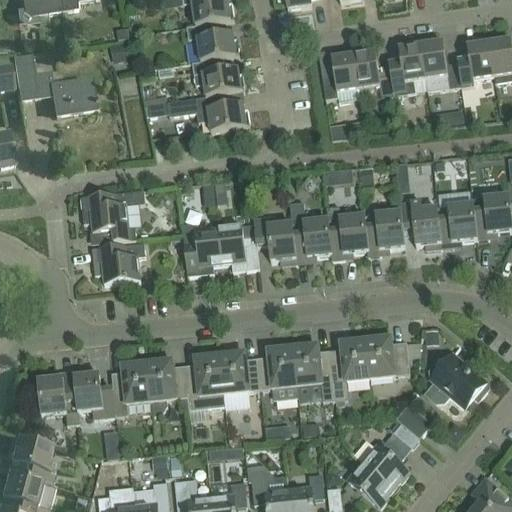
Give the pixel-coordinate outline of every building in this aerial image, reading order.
[(64,18),(61,0),(22,0),(25,16),(33,23),(64,18)] [(99,0),(61,0),(64,18),(79,15),(78,8),(100,4),(99,0)] [(208,5),(206,0),(181,0),(183,9),(191,8),(195,31),(211,29),(234,26),(231,6),(227,6),(227,2),(208,5)] [(310,3),(324,1),(323,0),(285,0),(287,15),(311,12),(310,3)] [(213,41),(211,29),(195,31),(186,32),(188,45),(197,44),(200,67),(217,65),(239,61),(236,42),(233,42),(232,38),(213,41)] [(506,42),(488,45),(493,82),(494,88),(511,85),(511,55),(510,45),(506,45),(506,42)] [(420,47),(425,84),(427,97),(461,92),(457,68),(446,70),(442,47),(438,47),(438,44),(420,47)] [(493,82),(488,45),(470,47),(470,50),(466,51),(469,67),(457,68),(461,92),(473,90),(473,85),(493,82)] [(425,84),(420,47),(401,49),(402,53),(398,53),(400,69),(389,70),(394,102),(415,99),(413,86),(425,84)] [(370,54),(352,57),(358,94),(379,91),(381,104),(394,102),(389,70),(377,72),(375,57),(371,57),(370,54)] [(358,94),(352,57),(334,60),(335,63),(331,63),(333,79),(321,81),(325,104),(338,103),(339,107),(359,104),(358,94)] [(51,77),(36,80),(33,60),(14,63),(21,107),(54,102),(57,122),(98,115),(97,108),(99,108),(98,104),(96,105),(93,84),(53,90),(51,77)] [(218,76),(217,65),(200,67),(191,68),(195,91),(203,90),(205,102),(222,100),(244,97),(241,77),(238,78),(238,74),(218,76)] [(0,70),(0,95),(15,93),(11,69),(0,70)] [(141,88),(155,86),(153,77),(140,80),(141,88)] [(223,112),(222,100),(205,102),(166,108),(168,121),(169,123),(196,118),(198,128),(209,127),(211,138),(250,132),(247,113),(243,113),(243,109),(223,112)] [(160,109),(147,111),(149,123),(158,122),(162,118),(160,109)] [(0,173),(16,171),(10,137),(0,139),(0,173)] [(162,146),(163,154),(163,156),(174,155),(173,145),(162,146)] [(453,175),(451,163),(431,165),(433,177),(453,175)] [(440,213),(435,213),(439,254),(453,253),(453,248),(475,245),(471,205),(470,195),(438,198),(440,213)] [(128,233),(126,211),(145,209),(143,196),(80,203),(83,229),(91,229),(92,238),(112,236),(113,248),(135,246),(134,233),(128,233)] [(511,231),(509,201),(471,205),(475,245),(489,244),(488,239),(511,236),(511,231)] [(439,254),(435,213),(421,215),(420,207),(399,209),(400,217),(402,236),(413,235),(415,252),(424,251),(425,256),(439,254)] [(331,261),(327,225),(305,227),(303,208),(289,209),(291,229),(294,270),(308,268),(308,263),(331,261)] [(367,257),(363,221),(340,224),(339,212),(326,213),(327,225),(331,261),(331,266),(345,264),(344,259),(367,257)] [(404,253),(402,236),(400,217),(363,221),(367,257),(367,262),(381,260),(380,255),(404,253)] [(294,270),(291,229),(276,231),(276,222),(254,225),(256,242),(256,252),(269,251),(270,267),(279,266),(280,271),(294,270)] [(213,271),(222,270),(218,234),(196,236),(188,230),(181,231),(187,282),(214,279),(213,271)] [(259,274),(256,252),(256,242),(243,243),(242,231),(218,234),(222,270),(231,269),(232,277),(259,274)] [(144,249),(91,254),(94,281),(103,280),(104,290),(140,286),(137,263),(145,262),(144,249)] [(410,379),(406,349),(406,348),(384,350),(384,344),(365,346),(369,384),(394,381),(410,379)] [(369,384),(365,346),(347,348),(347,354),(329,356),(334,406),(348,405),(346,387),(369,384)] [(334,406),(329,356),(311,358),(311,352),(292,354),(296,393),(320,391),(322,408),(334,406)] [(296,393),(292,354),(274,356),(274,362),(257,364),(260,396),(272,395),(272,396),(274,407),(297,404),(296,393)] [(260,396),(257,364),(239,365),(238,359),(220,361),(224,401),(249,398),(248,398),(260,396)] [(451,401),(464,412),(472,402),(477,406),(486,395),(486,391),(483,389),(485,387),(452,360),(431,385),(435,388),(426,399),(438,408),(445,408),(451,401)] [(224,401),(220,361),(201,363),(202,369),(184,372),(189,417),(208,415),(225,413),(224,401)] [(189,417),(184,372),(166,373),(165,367),(147,369),(151,408),(152,422),(161,421),(161,420),(167,413),(168,412),(168,406),(176,405),(180,405),(181,418),(189,417)] [(151,408),(147,369),(128,371),(129,377),(111,379),(112,395),(115,422),(115,423),(128,422),(127,410),(151,408)] [(89,375),(70,377),(75,418),(78,418),(93,416),(93,424),(115,422),(112,395),(100,396),(99,379),(90,380),(89,375)] [(75,418),(70,377),(52,379),(52,384),(37,386),(41,421),(65,419),(66,431),(79,430),(78,418),(75,418)] [(432,429),(408,409),(395,424),(401,429),(419,444),(432,429)] [(419,444),(401,429),(393,438),(411,454),(419,444)] [(50,468),(54,453),(14,443),(10,459),(15,460),(13,469),(28,473),(26,484),(44,489),(44,490),(52,492),(58,470),(50,468)] [(376,451),(361,468),(394,495),(409,478),(376,451)] [(378,511),(380,511),(394,495),(361,468),(347,485),(378,511)] [(264,472),(247,474),(248,484),(251,487),(254,511),(267,510),(266,511),(289,511),(288,494),(286,482),(274,484),(264,472)] [(38,511),(44,490),(44,489),(26,484),(10,480),(3,503),(0,502),(0,511),(38,511)] [(309,492),(288,494),(289,511),(312,511),(312,505),(324,504),(321,480),(308,481),(309,492)] [(482,499),(471,511),(511,511),(511,505),(485,483),(476,494),(482,499)] [(211,511),(210,502),(197,504),(195,485),(174,487),(176,511),(211,511)] [(168,511),(166,488),(154,490),(156,509),(134,511),(133,511),(132,511),(168,511)] [(232,500),(210,502),(211,511),(245,511),(247,511),(244,488),(231,489),(232,500)] [(341,511),(339,493),(327,495),(328,511),(341,511)] [(132,511),(133,511),(134,511),(132,494),(108,496),(109,502),(98,504),(98,511),(132,511)]
